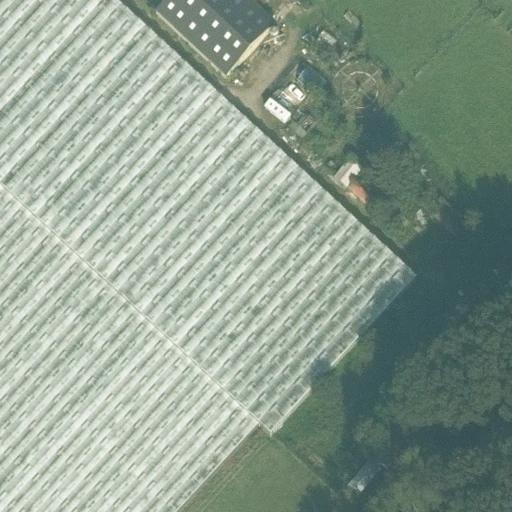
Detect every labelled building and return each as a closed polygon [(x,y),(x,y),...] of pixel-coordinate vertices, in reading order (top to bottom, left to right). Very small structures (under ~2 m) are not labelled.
[(0,511),(182,511),(258,430),(270,441),(416,283),(108,0),(0,0),(0,1),(0,511)] [(172,0),(155,18),(225,84),(277,29),(245,0),(172,0)] [(304,116),(291,131),(301,140),(315,126),(304,116)] [(334,181),(347,191),(362,173),(350,162),(334,181)] [(348,192),(373,216),(379,209),(354,185),(348,192)] [(369,464),(348,489),(360,499),(381,474),(369,464)]
